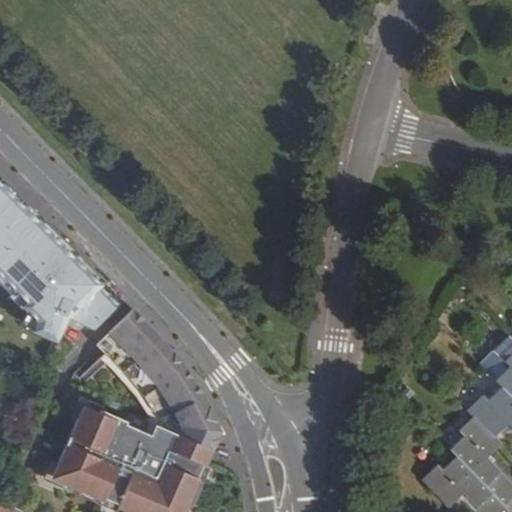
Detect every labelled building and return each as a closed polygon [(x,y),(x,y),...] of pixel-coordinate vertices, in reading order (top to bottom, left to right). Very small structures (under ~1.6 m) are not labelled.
[(0,256),(46,215),(0,163),(0,256)] [(52,212),(0,259),(0,299),(29,331),(59,338),(67,300),(89,324),(99,326),(119,308),(121,296),(86,257),(66,253),(45,272),(50,247),(59,238),(47,236),(52,212)] [(291,259),(279,257),(273,298),(285,299),(291,259)] [(143,345),(120,321),(90,352),(85,358),(89,363),(119,396),(147,431),(147,432),(141,449),(116,439),(117,437),(89,426),(89,429),(73,422),(45,493),(60,499),(59,501),(86,511),(182,511),(212,439),(205,426),(176,383),(143,345)] [(500,387),(511,399),(511,353),(504,361),(509,366),(493,379),(500,387)] [(508,424),(511,428),(511,399),(500,387),(486,402),(481,396),(467,409),(473,417),(494,438),(508,424)] [(455,456),(503,506),(511,497),(511,486),(499,472),(485,458),(500,444),(494,438),(473,417),(459,430),(463,435),(448,449),(455,456)] [(462,493),(480,511),(508,511),(503,506),(455,456),(440,470),(435,465),(421,479),(448,508),(462,493)]
